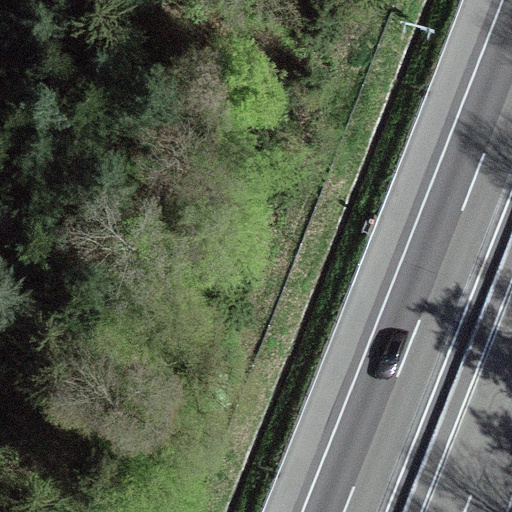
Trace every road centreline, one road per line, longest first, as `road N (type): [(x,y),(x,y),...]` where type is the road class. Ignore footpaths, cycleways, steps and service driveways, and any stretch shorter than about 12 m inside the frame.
road 1 (motorway): [(511,81),(344,511)]
road 2 (motorway): [(464,511),(511,390)]
